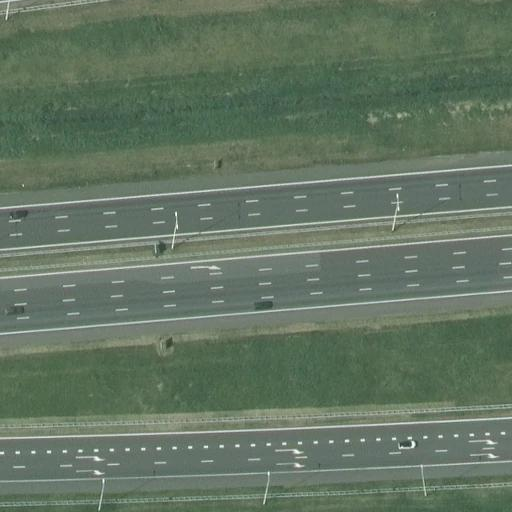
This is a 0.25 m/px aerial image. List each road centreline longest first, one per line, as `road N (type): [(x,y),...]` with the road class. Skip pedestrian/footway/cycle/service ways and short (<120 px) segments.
road 1 (motorway): [(0,305),(511,265)]
road 2 (motorway): [(511,185),(0,219)]
road 3 (motorway): [(0,459),(511,442)]
